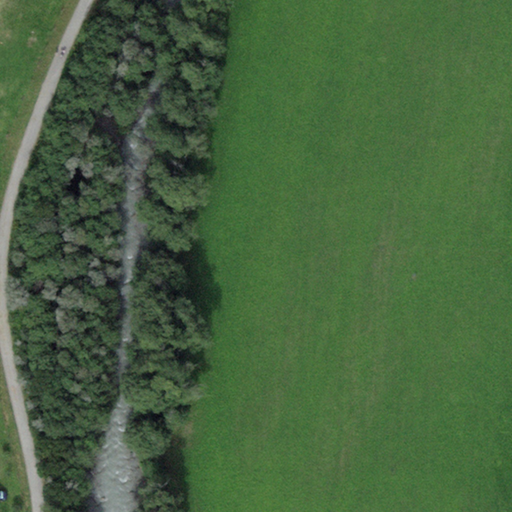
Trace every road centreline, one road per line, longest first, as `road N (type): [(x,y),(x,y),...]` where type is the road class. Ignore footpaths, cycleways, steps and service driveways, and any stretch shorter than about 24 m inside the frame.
road 1 (track): [(0,245),(16,173),(91,0)]
road 2 (track): [(38,511),(3,328),(0,270)]
